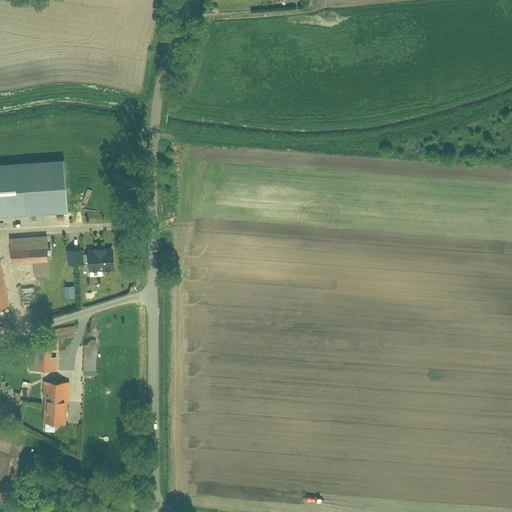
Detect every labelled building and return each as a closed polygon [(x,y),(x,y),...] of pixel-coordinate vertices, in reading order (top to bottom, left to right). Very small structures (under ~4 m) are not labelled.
[(0,214),(67,211),(64,161),(0,164),(0,214)] [(13,237),(14,264),(49,262),(47,236),(13,237)] [(114,268),(113,248),(89,250),(90,269),(114,268)] [(83,260),(82,249),(68,249),(69,261),(83,260)] [(0,311),(10,310),(3,263),(0,263),(0,311)] [(31,339),(30,369),(57,370),(58,339),(31,339)] [(44,382),(44,425),(71,425),(71,383),(44,382)]
